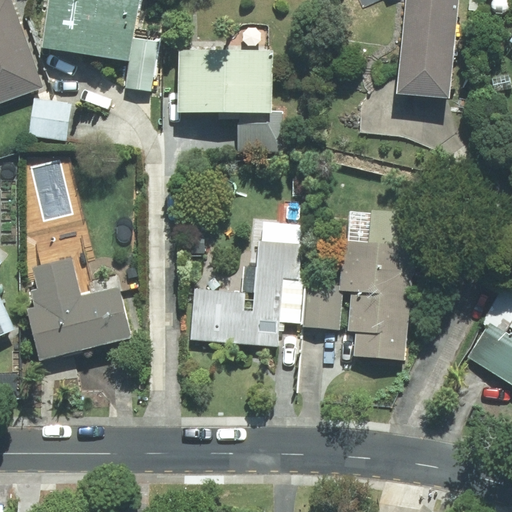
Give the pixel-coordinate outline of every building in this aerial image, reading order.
[(0,0),(0,102),(50,88),(23,0),(0,0)] [(131,87),(156,91),(163,41),(141,38),(146,0),(62,0),(56,46),(135,57),(131,87)] [(462,94),(466,0),(412,0),(409,91),(462,94)] [(219,120),(244,120),(243,152),(288,153),(289,112),(279,112),(280,53),(189,51),(188,111),(220,112),(219,120)] [(79,102),(38,98),(34,138),(76,142),(79,102)] [(350,283),(313,281),(310,329),(362,332),(360,357),(418,361),(427,212),(355,208),(350,283)] [(0,338),(24,329),(2,275),(12,262),(0,254),(0,248),(11,233),(0,224),(0,338)] [(265,241),(264,267),(250,267),(249,292),(198,290),(196,342),(287,346),(288,323),(307,324),(310,243),(265,241)] [(49,359),(145,335),(133,286),(123,288),(121,277),(92,284),(85,254),(40,265),(46,288),(40,289),(45,308),(37,310),(49,359)] [(511,334),(488,321),(465,359),(511,385),(511,334)]
